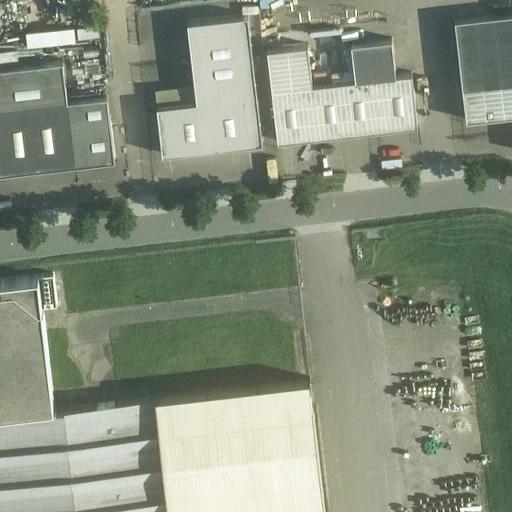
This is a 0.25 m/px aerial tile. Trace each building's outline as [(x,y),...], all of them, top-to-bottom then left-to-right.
[(511,11),(511,12),(454,18),(466,119),(511,113),(511,11)] [(187,21),(192,61),(197,100),(157,105),(162,153),(263,142),(248,14),(187,21)] [(308,44),(267,48),(278,141),(418,125),(412,71),(396,73),(392,37),(351,42),(355,78),(312,83),(308,44)] [(0,172),(115,159),(111,127),(107,95),(68,99),(63,59),(0,66),(0,172)] [(377,149),(378,159),(401,159),(401,149),(377,149)] [(0,511),(327,511),(311,376),(54,406),(43,305),(57,303),(54,271),(0,277),(0,511)]
